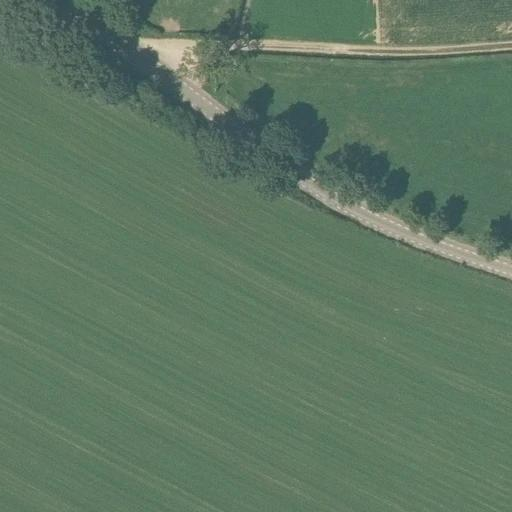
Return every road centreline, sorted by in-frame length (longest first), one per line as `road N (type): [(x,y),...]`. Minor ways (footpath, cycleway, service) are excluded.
road 1 (tertiary): [(511,270),(342,204),(63,0)]
road 2 (track): [(235,46),(414,52),(511,45)]
